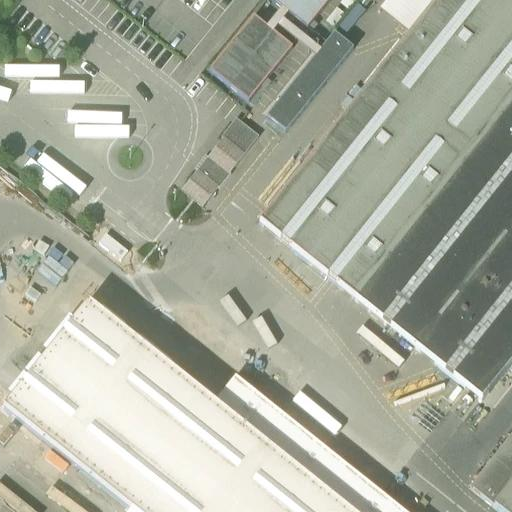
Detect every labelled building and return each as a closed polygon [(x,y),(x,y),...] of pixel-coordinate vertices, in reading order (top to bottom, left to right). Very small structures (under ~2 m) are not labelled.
[(344,121),(259,228),(329,283),(353,302),(511,102),(511,0),(439,0),(408,39),(344,121)] [(270,0),(269,2),(307,33),(333,0),(270,0)] [(389,0),(378,13),(403,35),(408,39),(439,0),(389,0)] [(254,20),(210,76),(247,106),(291,51),(254,20)] [(313,61),(266,121),(287,137),(353,52),(333,35),(319,53),(313,61)] [(511,102),(353,302),(481,404),(511,365),(511,102)] [(206,159),(196,173),(197,174),(181,194),(192,203),(202,211),(205,207),(218,191),(219,192),(231,178),(229,177),(259,140),(236,122),(221,140),(223,142),(208,160),(206,159)] [(142,265),(109,239),(108,241),(102,236),(95,245),(101,250),(7,367),(181,506),(283,378),(142,265)] [(511,511),(511,438),(470,491),(496,511),(511,511)] [(127,511),(128,511),(91,476),(68,500),(80,511),(127,511)]
